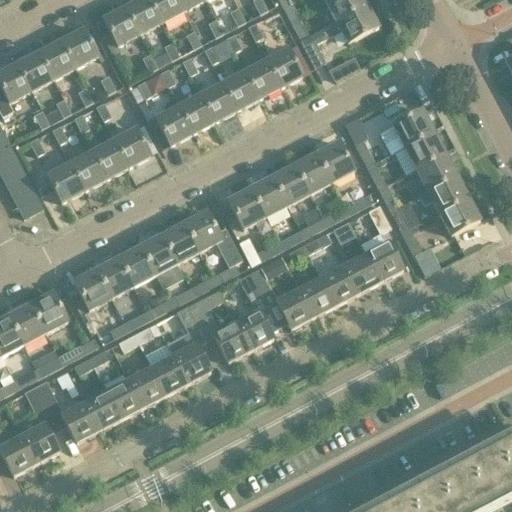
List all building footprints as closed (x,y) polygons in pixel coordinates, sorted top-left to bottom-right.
[(184,16),(175,0),(149,0),(148,1),(162,27),(184,16)] [(203,0),(175,0),(184,16),(206,5),(203,0)] [(260,0),(252,5),(260,19),(268,15),(260,0)] [(289,0),(275,0),(288,22),(298,16),(289,0)] [(336,25),(367,9),(361,0),(329,0),(324,3),(336,25)] [(162,27),(148,1),(126,12),(141,39),(162,27)] [(310,40),(300,45),(314,73),(325,67),(315,48),(341,35),(348,47),(378,31),(367,9),(336,25),(310,40)] [(141,39),(126,12),(104,24),(118,51),(141,39)] [(238,12),(229,16),(237,31),(246,26),(238,12)] [(310,40),(298,16),(288,22),(299,44),(300,45),(310,40)] [(221,33),(216,24),(208,28),(215,42),(224,38),(221,32),(221,33)] [(256,27),(247,32),(255,46),(263,42),(256,27)] [(84,34),(59,47),(73,74),(98,61),(84,34)] [(201,48),(196,38),(194,35),(185,40),(193,54),(202,49),(201,48)] [(234,39),(226,43),(233,57),(242,53),(234,39)] [(59,47),(35,60),(49,87),(73,74),(59,47)] [(180,61),(174,50),(174,51),(172,47),(164,51),(167,56),(153,63),(158,72),(180,61)] [(212,51),(204,55),(211,69),(220,65),(219,63),(223,61),(217,50),(213,53),(212,51)] [(289,54),(266,66),(280,92),(302,80),(289,54)] [(158,72),(153,63),(151,58),(142,63),(150,77),(158,72)] [(49,87),(35,60),(10,73),(24,99),(49,87)] [(190,62),(182,66),(189,81),(197,77),(190,62)] [(266,66),(244,77),(258,104),(280,92),(266,66)] [(24,99),(10,73),(0,78),(0,88),(1,90),(0,90),(0,113),(4,121),(15,116),(10,107),(24,99)] [(168,73),(159,78),(167,93),(176,88),(168,73)] [(244,77),(222,89),(236,115),(258,104),(244,77)] [(113,78),(100,85),(108,99),(120,92),(113,78)] [(146,85),(137,90),(145,104),(153,99),(146,85)] [(236,115),(222,89),(201,100),(214,127),(236,115)] [(86,92),(77,97),(85,111),(93,106),(86,92)] [(115,128),(138,116),(127,94),(104,107),(115,128)] [(214,127),(201,100),(179,112),(193,138),(214,127)] [(63,123),(72,118),(64,104),(55,108),(58,114),(63,123)] [(104,107),(96,111),(103,126),(111,122),(104,107)] [(193,138),(179,112),(156,124),(170,150),(193,138)] [(405,151),(433,136),(421,114),(393,129),(405,151)] [(33,119),(41,134),(49,129),(45,121),(42,115),(33,119)] [(82,119),(74,123),(81,137),(89,133),(82,119)] [(60,130),(52,135),(59,149),(67,144),(60,130)] [(137,134),(114,146),(128,172),(150,160),(137,134)] [(445,158),(433,136),(405,151),(416,173),(445,158)] [(0,153),(9,148),(4,139),(0,141),(0,153)] [(37,142),(29,146),(37,161),(45,157),(37,142)] [(366,172),(375,167),(363,144),(354,149),(366,172)] [(128,172),(114,146),(92,158),(106,183),(128,172)] [(339,147),(316,159),(331,187),(354,176),(339,147)] [(0,165),(14,158),(9,148),(0,153),(0,165)] [(19,167),(14,158),(0,165),(0,174),(1,176),(19,167)] [(92,158),(70,169),(84,195),(106,183),(92,158)] [(456,180),(445,158),(416,173),(428,195),(456,180)] [(331,187),(316,159),(294,170),(309,199),(331,187)] [(24,176),(19,167),(1,176),(6,186),(24,176)] [(375,167),(366,172),(377,194),(386,189),(375,167)] [(84,195),(70,169),(48,181),(61,206),(84,195)] [(294,170),(272,182),(288,210),(309,199),(294,170)] [(24,176),(6,186),(11,195),(29,185),(24,176)] [(39,178),(32,182),(41,198),(48,194),(39,178)] [(456,180),(428,195),(439,217),(468,202),(456,180)] [(272,182),(251,193),(266,222),(288,210),(272,182)] [(29,185),(11,195),(16,204),(34,195),(29,185)] [(398,211),(386,189),(377,194),(389,216),(398,211)] [(266,222),(251,193),(228,205),(243,234),(266,222)] [(34,195),(16,204),(21,213),(39,204),(34,195)] [(344,211),(348,220),(371,208),(366,199),(344,211)] [(468,202),(439,217),(451,240),(480,225),(468,202)] [(44,213),(39,204),(21,213),(26,223),(44,213)] [(365,259),(380,287),(403,275),(388,247),(386,248),(381,238),(391,233),(379,210),(368,216),(379,238),(359,248),(365,259)] [(344,211),(321,223),(326,231),(348,220),(344,211)] [(398,211),(389,216),(400,238),(409,233),(398,211)] [(242,265),(242,264),(226,233),(218,237),(207,216),(184,228),(200,257),(215,249),(227,273),(234,269),(242,265)] [(308,230),(300,234),(305,243),(326,231),(321,223),(317,216),(304,223),(308,230)] [(348,226),(332,234),(340,249),(356,241),(348,226)] [(184,228),(162,239),(177,268),(200,257),(184,228)] [(409,233),(400,238),(413,260),(421,256),(409,233)] [(300,234),(278,245),(283,254),(305,243),(300,234)] [(177,268),(162,239),(140,251),(155,280),(177,268)] [(304,249),(309,259),(323,251),(318,241),(304,249)] [(283,254),(278,245),(257,257),(249,242),(238,247),(251,271),(283,254)] [(309,259),(304,249),(288,257),(293,267),(309,259)] [(140,251),(118,263),(133,291),(155,280),(140,251)] [(365,259),(343,271),(358,299),(380,287),(365,259)] [(118,263),(96,274),(111,303),(133,291),(118,263)] [(224,286),(239,278),(239,277),(234,269),(227,273),(220,277),(224,286)] [(343,271),(321,282),(336,310),(358,299),(343,271)] [(260,272),(249,278),(262,300),(273,295),(260,272)] [(111,303),(96,274),(74,286),(89,315),(111,303)] [(262,300),(249,278),(238,284),(251,306),(262,300)] [(217,290),(212,281),(190,292),(195,301),(217,290)] [(321,282),(298,294),(313,322),(336,310),(321,282)] [(190,292),(168,304),(173,313),(195,301),(190,292)] [(313,322),(298,294),(276,306),(291,334),(313,322)] [(30,309),(45,337),(68,326),(53,297),(30,309)] [(161,298),(150,304),(154,311),(165,305),(161,298)] [(173,313),(168,304),(165,305),(154,311),(146,315),(151,324),(173,313)] [(199,333),(210,328),(198,305),(187,311),(199,333)] [(45,337),(30,309),(8,321),(23,349),(45,337)] [(188,339),(199,333),(187,311),(176,317),(188,339)] [(146,315),(124,327),(129,336),(151,324),(146,315)] [(258,315),(235,327),(250,355),(273,343),(258,315)] [(23,349),(8,321),(0,324),(0,357),(1,360),(23,349)] [(129,336),(124,327),(101,339),(106,348),(129,336)] [(250,355),(235,327),(213,339),(228,367),(250,355)] [(149,331),(134,339),(139,349),(154,341),(149,331)] [(188,339),(167,350),(172,361),(188,389),(210,377),(197,351),(206,347),(199,333),(188,339)] [(139,349),(134,339),(118,347),(123,357),(139,349)] [(81,349),(86,358),(99,351),(94,343),(81,349)] [(81,349),(58,362),(63,371),(86,358),(81,349)] [(63,371),(58,362),(54,354),(31,366),(35,374),(36,373),(41,382),(63,371)] [(104,355),(89,363),(94,372),(109,364),(104,355)] [(172,361),(151,372),(166,401),(188,389),(172,361)] [(94,372),(89,363),(73,371),(79,380),(94,372)] [(151,372),(128,384),(143,413),(166,401),(151,372)] [(36,373),(35,374),(14,385),(19,393),(41,382),(36,373)] [(67,376),(56,382),(62,392),(66,390),(72,387),(67,376)] [(128,384),(106,396),(121,425),(143,413),(128,384)] [(0,403),(19,393),(14,385),(1,392),(0,388),(0,403)] [(35,391),(47,414),(58,408),(46,385),(35,391)] [(47,414),(35,391),(24,397),(36,419),(47,414)] [(121,425),(106,396),(83,408),(99,436),(121,425)] [(99,436),(83,408),(62,419),(77,448),(99,436)] [(44,429),(22,441),(37,469),(59,457),(44,429)] [(37,469),(22,441),(0,452),(0,455),(14,481),(37,469)] [(481,511),(511,496),(511,442),(379,511),(481,511)]
